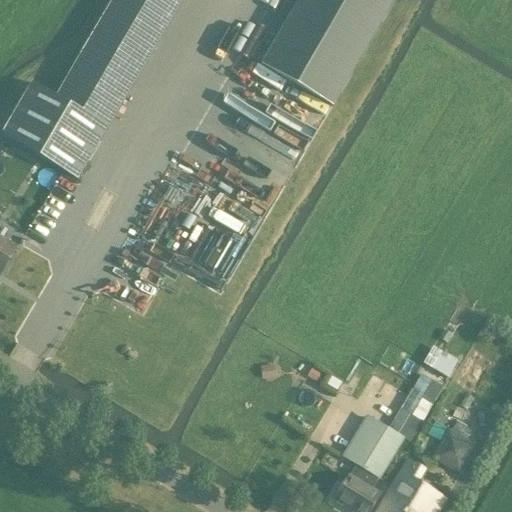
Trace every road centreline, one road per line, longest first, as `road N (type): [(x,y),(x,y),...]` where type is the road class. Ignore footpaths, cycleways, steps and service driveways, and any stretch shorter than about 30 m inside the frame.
road 1 (unknown): [(7,380),(255,0)]
road 2 (tertiary): [(226,511),(0,375)]
